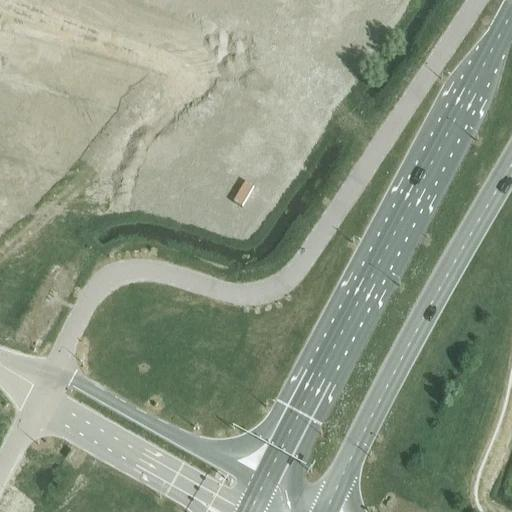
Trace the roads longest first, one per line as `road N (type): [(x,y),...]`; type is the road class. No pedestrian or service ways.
road 1 (unclassified): [(52,369),(94,291),(130,270),(238,295),(280,288),(385,146),(477,0)]
road 2 (primary): [(511,13),(262,484)]
road 3 (primary): [(324,511),(511,163)]
road 4 (unclassified): [(262,484),(52,369)]
road 5 (unclassified): [(37,396),(241,511)]
